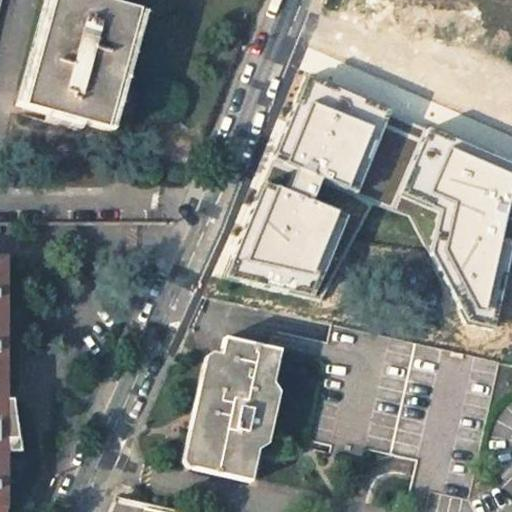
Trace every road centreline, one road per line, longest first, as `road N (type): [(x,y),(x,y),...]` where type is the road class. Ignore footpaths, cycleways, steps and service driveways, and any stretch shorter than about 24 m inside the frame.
road 1 (unclassified): [(290,0),(71,511)]
road 2 (unknown): [(427,511),(464,376)]
